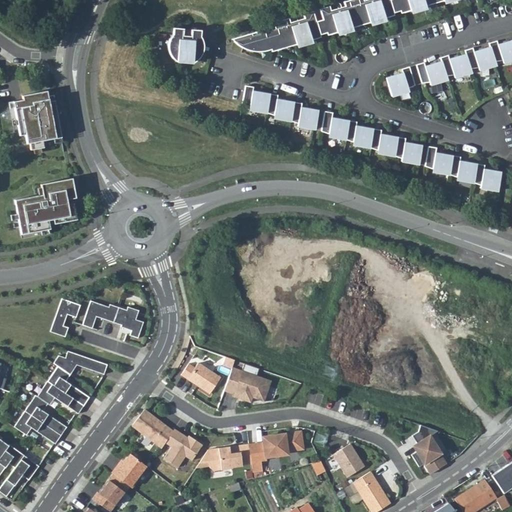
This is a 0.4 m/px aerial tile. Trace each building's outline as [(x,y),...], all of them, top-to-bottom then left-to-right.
[(327,35),(327,37),(393,18),(392,15),(388,2),(387,0),(377,0),(379,3),(364,7),(363,3),(362,0),(358,0),(343,4),(344,9),(346,13),(331,17),(330,13),(330,12),(329,8),(324,10),(319,11),(322,21),(327,35)] [(392,15),(400,13),(396,0),(388,2),(392,15)] [(400,13),(401,15),(453,0),(396,0),(400,13)] [(344,9),(336,11),(330,13),(331,17),(346,13),(344,9)] [(277,51),(320,39),(319,37),(315,24),(312,13),(305,15),(302,16),(303,18),(304,21),(305,25),(291,29),(290,25),(288,20),(287,21),(269,26),(270,28),(271,30),(277,51)] [(304,21),(290,25),(291,29),(305,25),(304,21)] [(315,24),(319,37),(327,35),(322,21),(315,24)] [(190,42),(182,41),(183,37),(183,31),(174,30),(173,35),(170,39),(169,43),(168,50),(169,53),(172,59),(175,63),(192,64),(197,60),(200,57),(202,54),(203,50),(203,46),(202,43),(200,37),(200,32),(190,31),(190,38),(190,42)] [(258,34),(259,38),(266,36),(271,53),(277,51),(271,30),(268,31),(258,34)] [(239,48),(243,50),(248,52),(252,54),(258,54),(264,54),(271,53),(266,36),(259,38),(258,34),(232,41),(234,44),(239,48)] [(511,41),(497,47),(496,43),(488,45),(489,49),(474,53),(472,50),(464,52),(465,56),(448,61),(448,57),(440,59),(441,63),(424,68),(423,65),(416,67),(421,85),(427,84),(428,87),(447,82),(446,78),(451,77),(452,80),(471,75),(469,70),(475,70),(476,73),(496,67),(494,63),(500,63),(501,66),(511,62),(511,41)] [(401,71),(402,75),(385,79),(390,99),(408,94),(407,90),(415,87),(409,69),(401,71)] [(252,91),(252,88),(245,87),(242,106),(249,108),(249,111),(274,117),(273,120),(298,125),(297,128),(314,132),(318,112),(300,108),(301,105),(277,100),(277,97),(252,91)] [(26,141),(28,140),(29,147),(42,145),(41,138),(59,135),(55,113),(50,114),(45,88),(21,93),(21,96),(12,98),(18,133),(24,132),(26,141)] [(324,113),(321,133),(328,135),(327,138),(352,144),(351,146),(377,152),(377,155),(400,160),(400,163),(417,167),(420,147),(403,143),(404,140),(380,135),(381,131),(355,126),(356,124),(331,119),(332,114),(324,113)] [(435,154),(436,150),(427,148),(424,168),(432,170),(431,173),(456,179),(455,182),(479,187),(479,190),(496,193),(500,173),(482,170),(483,167),(459,162),(459,159),(435,154)] [(71,197),(68,179),(40,184),(42,194),(14,200),(21,234),(50,228),(48,220),(52,219),(53,224),(76,219),(73,202),(66,204),(65,198),(71,197)] [(60,298),(49,332),(64,337),(67,327),(62,325),(66,314),(75,317),(79,305),(60,298)] [(89,301),(81,325),(91,328),(95,316),(112,322),(118,307),(109,304),(108,307),(89,301)] [(125,310),(118,307),(112,322),(120,325),(120,327),(130,330),(128,335),(137,338),(142,322),(135,319),(138,310),(127,307),(125,310)] [(103,374),(106,364),(66,351),(64,358),(57,355),(52,363),(56,366),(69,375),(75,365),(103,374)] [(231,367),(234,359),(225,356),(222,365),(231,368),(231,367)] [(180,375),(208,394),(220,377),(197,363),(194,367),(187,363),(180,375)] [(230,371),(223,391),(238,396),(237,398),(249,402),(251,397),(263,401),(270,380),(255,375),(258,368),(243,363),(241,370),(239,374),(230,371)] [(69,375),(56,366),(46,381),(83,406),(88,398),(64,382),(69,375)] [(83,406),(46,381),(36,396),(46,404),(48,405),(53,398),(77,414),(83,406)] [(41,411),(46,404),(36,396),(34,395),(24,411),(60,435),(65,427),(41,411)] [(172,431),(143,409),(131,426),(160,448),(164,443),(172,431)] [(60,435),(24,411),(13,427),(25,435),(30,428),(54,444),(60,435)] [(439,453),(429,435),(437,430),(419,424),(417,431),(411,435),(419,449),(410,454),(417,467),(423,463),(429,474),(445,464),(438,454),(439,453)] [(190,440),(173,429),(172,431),(164,443),(170,447),(162,459),(176,468),(184,456),(191,460),(201,444),(191,438),(190,440)] [(247,445),(249,461),(270,458),(269,456),(285,454),(284,451),(301,449),(300,437),(289,438),(288,434),(262,437),(262,443),(247,445)] [(345,477),(363,466),(349,443),(331,454),(345,477)] [(228,446),(207,449),(206,450),(208,465),(208,467),(212,470),(231,468),(231,467),(241,466),(241,464),(250,463),(249,461),(247,445),(247,444),(238,445),(238,447),(228,448),(228,446)] [(6,446),(0,455),(0,472),(7,463),(14,468),(22,456),(7,445),(6,446)] [(208,465),(206,450),(195,467),(208,465)] [(145,466),(129,453),(119,466),(117,465),(111,473),(112,473),(129,486),(131,488),(137,480),(135,479),(145,466)] [(0,486),(0,492),(5,496),(20,476),(27,480),(37,467),(22,456),(14,468),(0,486)] [(319,472),(312,460),(305,463),(313,476),(319,472)] [(503,491),(511,486),(511,461),(493,472),(503,491)] [(374,511),(389,503),(369,471),(351,483),(369,511),(374,511)] [(129,486),(112,473),(97,492),(96,492),(91,499),(109,511),(129,486)] [(496,498),(484,480),(454,499),(462,511),(473,511),(475,511),(482,506),(496,498)] [(504,496),(496,500),(501,511),(509,509),(504,496)] [(455,511),(448,502),(432,511),(455,511)]
